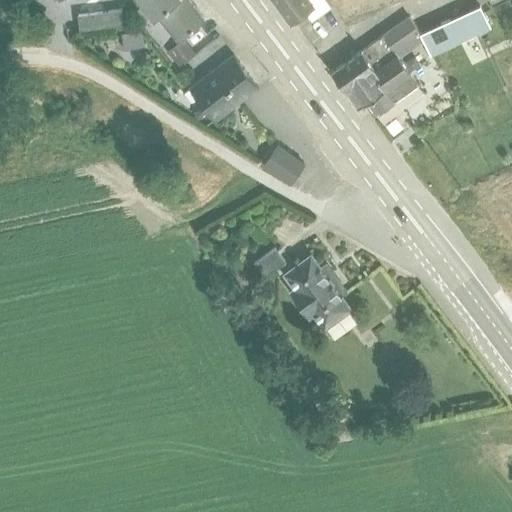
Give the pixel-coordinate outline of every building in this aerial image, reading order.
[(157,15),(178,41),(205,19),(190,0),(139,0),(153,18),(157,15)] [(276,0),(290,19),(304,9),(312,20),(331,6),(326,0),(276,0)] [(431,56),(489,28),(479,5),(420,33),(431,56)] [(121,9),(77,14),(79,29),(123,24),(121,9)] [(409,70),(395,50),(421,31),(409,15),(383,33),(361,49),(331,70),(358,107),(366,101),(375,114),(418,83),(409,70)] [(141,27),(121,30),(124,46),(144,43),(141,27)] [(258,85),(234,54),(189,88),(214,119),(258,85)] [(263,163),(291,182),(304,163),(276,144),(263,163)] [(275,246),(255,261),(265,275),(286,260),(275,246)] [(311,254),(284,274),(293,286),(288,289),(309,316),(315,312),(333,335),(357,317),(340,294),(347,290),(326,262),(320,266),(311,254)]
